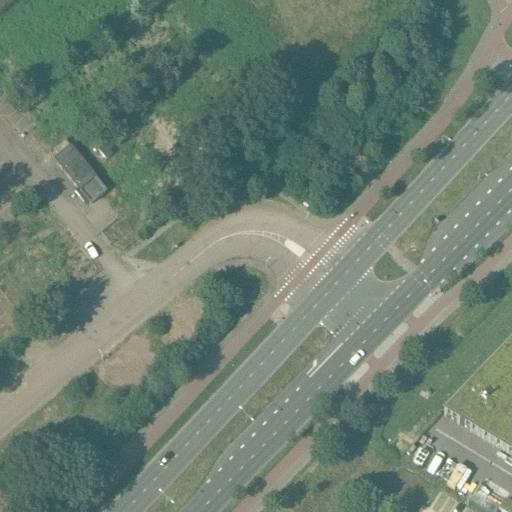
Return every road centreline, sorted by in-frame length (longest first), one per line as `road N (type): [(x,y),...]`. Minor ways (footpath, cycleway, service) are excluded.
road 1 (unknown): [(0,415),(222,240),(268,234),(339,281)]
road 2 (secondary): [(339,281),(125,511)]
road 3 (secondary): [(199,511),(382,323)]
road 4 (secondary): [(511,95),(339,281)]
road 5 (unknown): [(151,294),(0,136)]
road 6 (secondary): [(382,323),(511,190)]
